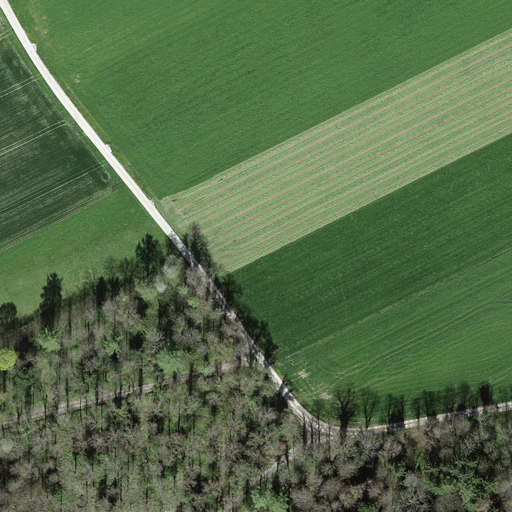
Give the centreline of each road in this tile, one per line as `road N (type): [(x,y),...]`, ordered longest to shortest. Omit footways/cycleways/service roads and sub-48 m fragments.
road 1 (track): [(260,358),(48,77),(3,0)]
road 2 (track): [(511,409),(345,436),(303,413),(260,358)]
road 3 (track): [(0,424),(260,358)]
road 4 (track): [(227,511),(315,424)]
